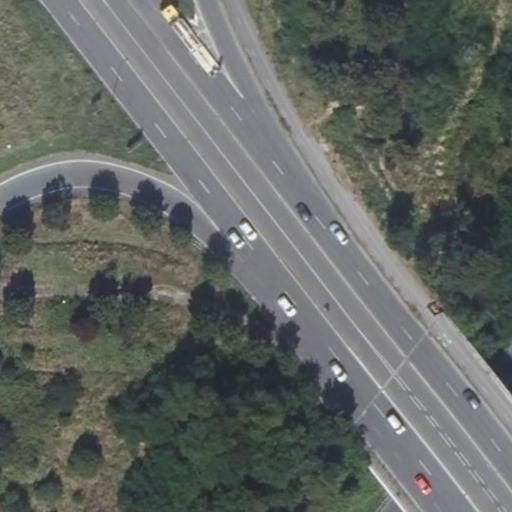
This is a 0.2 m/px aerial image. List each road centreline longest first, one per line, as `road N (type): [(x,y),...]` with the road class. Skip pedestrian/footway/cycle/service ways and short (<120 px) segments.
road 1 (primary): [(511,474),(290,183)]
road 2 (primary): [(248,246),(453,511)]
road 3 (primary): [(59,0),(248,246)]
road 4 (trunk): [(0,198),(74,174),(110,177),(144,186),(248,246)]
road 5 (primary): [(290,183),(150,0)]
road 6 (trunk): [(290,183),(210,0)]
road 7 (trunk): [(511,386),(414,511)]
